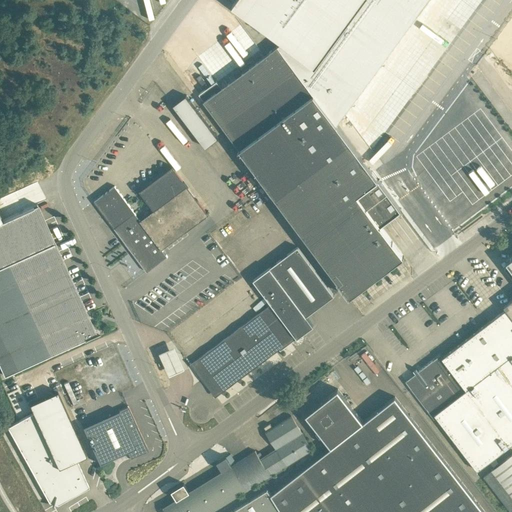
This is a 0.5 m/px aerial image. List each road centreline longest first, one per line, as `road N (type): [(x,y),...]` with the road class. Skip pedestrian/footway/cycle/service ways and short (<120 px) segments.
road 1 (unclassified): [(188,0),(64,167),(61,192),(183,454)]
road 2 (unclassified): [(183,454),(511,211)]
